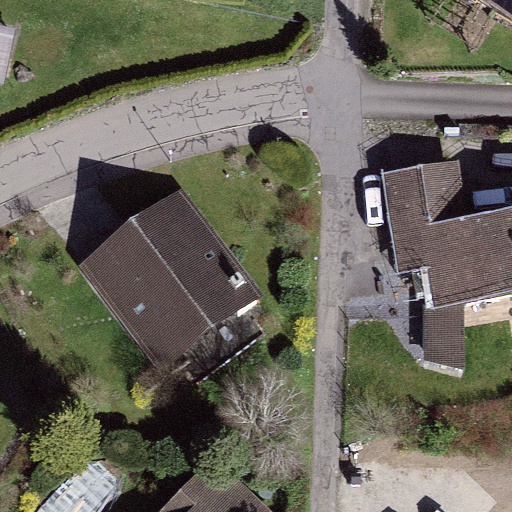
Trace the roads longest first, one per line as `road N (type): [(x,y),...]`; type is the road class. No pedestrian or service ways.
road 1 (residential): [(344,88),(321,511)]
road 2 (residential): [(0,184),(136,126),(344,88)]
road 3 (residential): [(344,88),(511,105)]
